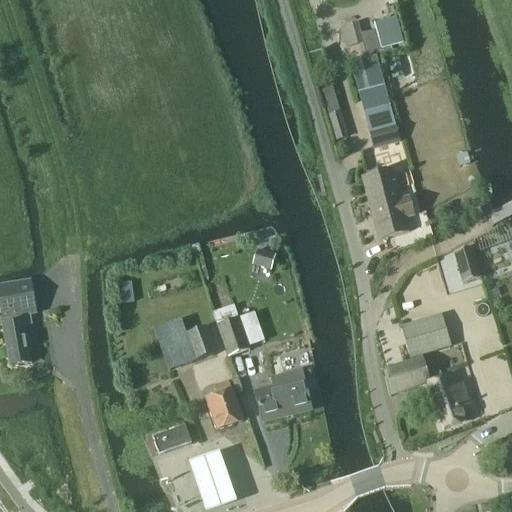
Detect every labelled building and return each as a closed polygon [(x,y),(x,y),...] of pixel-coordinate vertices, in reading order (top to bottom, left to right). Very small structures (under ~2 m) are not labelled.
[(360,45),(357,37),(354,27),(339,31),(344,50),(358,46),(360,45)] [(375,29),(375,32),(381,51),(381,53),(389,51),(383,27),(375,29)] [(360,45),(358,46),(361,57),(381,51),(375,32),(357,37),(360,45)] [(321,92),(328,117),(339,114),(332,89),(321,92)] [(382,89),(357,96),(364,119),(388,112),(382,89)] [(364,119),(373,151),(398,143),(388,112),(364,119)] [(343,126),(339,114),(328,117),(336,142),(343,140),(339,128),(343,126)] [(362,181),(379,243),(408,235),(404,221),(412,218),(408,201),(399,203),(391,173),(362,181)] [(471,251),(454,256),(463,286),(480,281),(471,251)] [(271,273),(275,258),(256,253),(252,268),(271,273)] [(0,289),(0,309),(11,369),(30,366),(23,328),(31,327),(29,317),(36,315),(30,284),(0,289)] [(217,328),(216,328),(227,360),(250,352),(249,349),(238,321),(235,312),(214,319),(217,328)] [(411,361),(449,350),(440,319),(402,331),(411,361)] [(169,373),(207,360),(217,356),(208,330),(186,337),(181,323),(155,332),(169,373)] [(442,431),(471,422),(456,376),(441,381),(439,375),(428,378),(422,361),(385,373),(393,398),(428,386),(442,431)] [(206,402),(207,406),(216,432),(242,424),(228,384),(214,389),(217,398),(206,402)] [(263,423),(310,412),(304,384),(256,395),(263,423)] [(192,446),(184,425),(152,436),(159,457),(192,446)] [(218,453),(188,463),(205,511),(209,511),(236,503),(218,453)]
